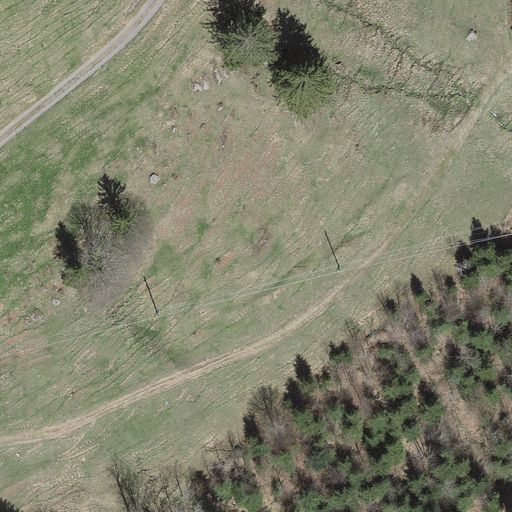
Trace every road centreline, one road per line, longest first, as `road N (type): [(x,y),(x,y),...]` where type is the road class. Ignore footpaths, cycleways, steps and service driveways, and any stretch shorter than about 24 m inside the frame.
road 1 (track): [(0,443),(66,430),(269,342),(314,312),(397,232),(486,89),(511,68)]
road 2 (track): [(0,145),(142,25),(157,0)]
